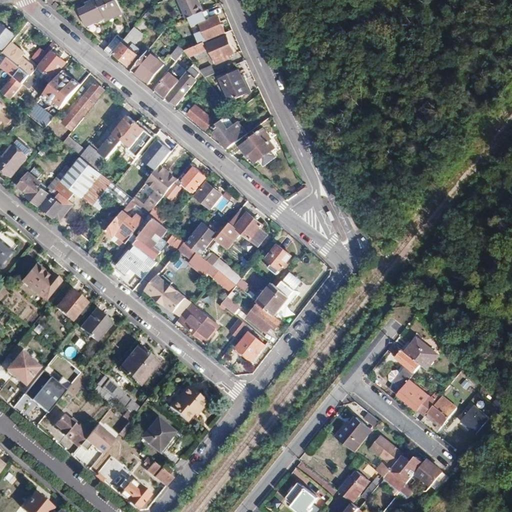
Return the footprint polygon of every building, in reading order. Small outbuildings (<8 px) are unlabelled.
[(90,0),(86,2),(87,6),(78,10),(84,26),(112,14),(113,17),(123,12),(117,0),(90,0)] [(205,12),(200,0),(180,0),(189,19),(191,18),(205,12)] [(192,23),(199,20),(206,36),(197,40),(199,45),(204,43),(207,41),(226,33),(219,16),(213,18),(209,10),(205,12),(191,18),(192,23)] [(0,47),(2,49),(14,35),(0,23),(0,47)] [(122,41),(124,43),(115,54),(128,66),(137,56),(135,54),(138,51),(134,47),(142,35),(133,28),(131,31),(124,40),(122,41)] [(117,35),(104,51),(110,56),(122,41),(124,40),(117,35)] [(227,36),(208,44),(210,47),(216,62),(218,62),(219,64),(228,61),(226,58),(235,54),(227,36)] [(10,43),(2,53),(7,57),(29,76),(35,69),(21,58),(24,53),(10,43)] [(199,45),(186,51),(191,58),(207,50),(206,48),(204,43),(199,45)] [(171,56),(177,61),(186,51),(181,44),(171,56)] [(66,62),(52,51),(39,66),(53,78),(66,62)] [(186,51),(177,61),(189,71),(195,64),(191,58),(186,51)] [(146,56),(134,71),(149,83),(161,68),(146,56)] [(201,72),(195,64),(189,71),(182,80),(181,80),(183,81),(168,99),(176,106),(197,82),(200,85),(205,78),(201,72)] [(205,78),(215,73),(212,67),(201,72),(205,78)] [(239,71),(221,79),(232,102),(251,92),(244,78),(242,78),(239,71)] [(172,72),(154,93),(164,101),(181,80),(182,80),(172,72)] [(13,76),(0,90),(0,92),(9,100),(23,84),(13,76)] [(96,83),(63,123),(73,130),(105,90),(96,83)] [(27,114),(45,129),(65,103),(60,98),(55,102),(45,93),(27,114)] [(196,107),(189,115),(206,130),(213,121),(196,107)] [(128,117),(99,152),(107,159),(124,140),(137,123),(128,117)] [(238,123),(234,126),(231,120),(226,118),(220,121),(210,128),(226,150),(246,135),(238,123)] [(145,130),(137,123),(124,140),(132,147),(145,130)] [(259,161),(263,167),(276,158),(271,152),(275,149),(270,142),(271,140),(265,131),(242,147),(249,157),(251,155),(256,163),(259,161)] [(11,146),(25,157),(30,152),(16,140),(11,146)] [(172,152),(158,141),(144,159),(157,170),(160,166),(172,152)] [(1,159),(0,159),(0,167),(9,176),(25,157),(11,146),(3,156),(1,159)] [(80,157),(61,181),(75,192),(83,198),(102,175),(80,157)] [(176,182),(178,180),(171,175),(167,171),(160,166),(157,170),(147,183),(157,191),(142,210),(149,215),(166,194),(176,182)] [(194,168),(182,183),(194,192),(206,177),(194,168)] [(50,195),(39,187),(41,184),(30,175),(19,186),(28,194),(26,196),(40,207),(50,195)] [(50,195),(40,207),(54,218),(55,216),(60,220),(72,204),(68,201),(75,192),(61,181),(50,195)] [(176,182),(166,194),(171,198),(181,186),(176,182)] [(207,182),(196,196),(212,208),(226,191),(220,186),(217,190),(207,182)] [(113,185),(108,192),(126,205),(131,197),(113,185)] [(132,202),(107,232),(113,236),(115,234),(126,244),(146,220),(141,217),(138,219),(135,217),(133,219),(128,214),(136,204),(132,202)] [(243,209),(222,234),(227,238),(236,228),(261,245),(270,234),(262,229),(264,226),(243,209)] [(170,231),(155,219),(135,243),(155,258),(163,250),(157,245),(170,231)] [(203,223),(191,238),(202,247),(204,244),(208,247),(218,235),(203,223)] [(171,234),(167,244),(178,248),(182,237),(171,234)] [(0,265),(11,252),(0,243),(0,265)] [(209,262),(185,243),(179,251),(212,277),(218,269),(209,262)] [(277,275),(292,257),(278,246),(267,259),(274,264),(270,269),(277,275)] [(123,250),(111,264),(123,274),(129,267),(143,278),(152,267),(135,254),(132,258),(123,250)] [(229,267),(214,255),(209,262),(218,269),(224,275),(229,267)] [(34,266),(22,281),(45,299),(59,281),(49,274),(48,276),(34,266)] [(218,269),(212,277),(230,292),(236,284),(224,275),(218,269)] [(158,276),(146,290),(180,317),(190,304),(191,303),(158,276)] [(247,291),(250,283),(240,280),(237,288),(247,291)] [(274,315),(294,290),(283,281),(278,287),(274,284),(259,303),(261,304),(274,315)] [(71,290),(56,308),(72,321),(86,303),(71,290)] [(240,306),(227,296),(222,303),(234,313),(240,306)] [(218,326),(190,304),(180,317),(178,319),(205,342),(218,326)] [(274,315),(261,304),(251,316),(269,331),(272,328),(275,331),(283,322),(274,315)] [(95,310),(81,327),(96,340),(111,323),(95,310)] [(240,318),(227,335),(234,341),(247,324),(240,318)] [(15,360),(7,370),(16,377),(17,376),(26,383),(39,367),(21,352),(36,334),(29,329),(8,355),(15,360)] [(249,332),(237,347),(252,359),(264,345),(249,332)] [(421,366),(426,370),(438,356),(418,338),(405,353),(421,366)] [(404,364),(399,371),(401,373),(392,384),(400,390),(408,382),(421,366),(405,353),(394,343),(388,350),(397,357),(397,358),(404,364)] [(137,347),(119,367),(139,384),(156,363),(137,347)] [(57,382),(43,371),(24,394),(47,413),(71,383),(62,376),(57,382)] [(105,377),(98,385),(117,400),(135,414),(140,408),(124,394),(125,393),(105,377)] [(423,405),(416,398),(420,393),(408,382),(400,390),(396,395),(417,412),(423,405)] [(207,403),(186,386),(170,406),(188,421),(194,413),(197,415),(207,403)] [(427,412),(442,425),(456,408),(441,396),(427,412)] [(471,408),(457,424),(468,433),(476,433),(486,420),(471,408)] [(370,415),(366,420),(375,427),(379,422),(370,415)] [(86,437),(62,416),(55,425),(61,430),(59,431),(78,447),(79,445),(86,437)] [(354,454),(372,431),(356,419),(351,425),(349,423),(336,439),(354,454)] [(156,420),(140,439),(156,452),(172,433),(156,420)] [(114,439),(96,425),(86,437),(79,445),(86,451),(91,445),(101,454),(114,439)] [(394,447),(380,436),(370,449),(384,460),(375,472),(383,479),(402,457),(404,455),(394,447)] [(414,475),(422,465),(414,457),(410,463),(402,457),(383,479),(400,492),(414,475)] [(159,467),(148,458),(143,464),(145,466),(148,463),(151,465),(147,471),(165,485),(171,477),(159,467)] [(442,473),(426,460),(422,465),(414,475),(430,489),(442,473)] [(363,471),(371,476),(376,469),(368,464),(363,471)] [(356,473),(351,479),(348,476),(336,491),(344,498),(346,499),(353,490),(359,495),(369,483),(356,473)] [(149,494),(131,479),(128,483),(123,479),(118,486),(123,490),(119,494),(137,509),(149,494)] [(316,499),(298,484),(283,503),(285,505),(286,503),(297,511),(308,511),(313,506),(311,505),(316,499)] [(49,511),(53,508),(35,494),(23,509),(26,511),(49,511)]
